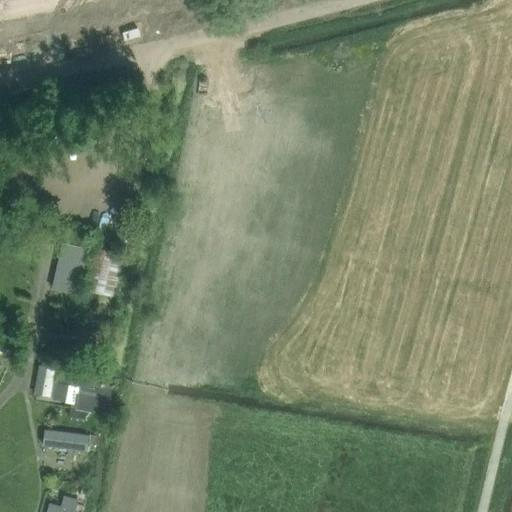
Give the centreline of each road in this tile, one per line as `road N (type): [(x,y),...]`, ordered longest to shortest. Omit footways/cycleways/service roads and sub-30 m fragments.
road 1 (unclassified): [(0,80),(352,0)]
road 2 (track): [(149,49),(153,93),(138,125),(70,203)]
